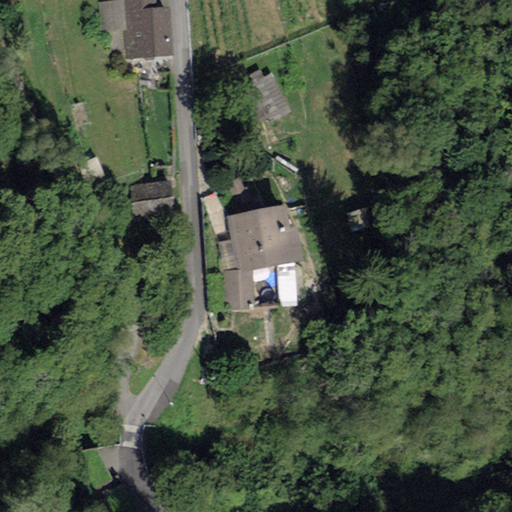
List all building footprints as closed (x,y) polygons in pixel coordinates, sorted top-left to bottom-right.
[(154,0),(122,0),(125,61),(171,59),(169,13),(155,13),(154,0)] [(267,122),(292,111),(274,70),(249,81),(267,122)] [(170,185),(129,187),(131,217),(171,214),(170,185)] [(287,210),(227,220),(236,272),(304,261),(300,233),(291,234),(287,210)] [(252,274),(223,277),(226,313),(255,311),(252,274)]
